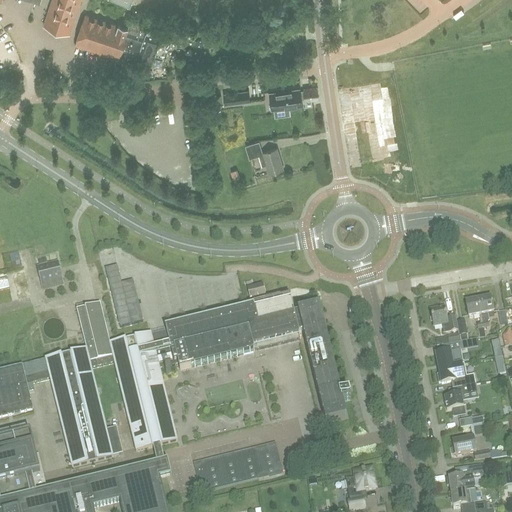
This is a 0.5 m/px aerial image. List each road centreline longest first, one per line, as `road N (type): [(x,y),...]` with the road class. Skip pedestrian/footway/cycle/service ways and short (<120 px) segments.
road 1 (tertiary): [(324,237),(258,250),(194,247),(139,227),(0,138)]
road 2 (unclassified): [(325,69),(27,100),(0,134)]
road 3 (residential): [(410,483),(439,472),(441,462),(406,284)]
road 4 (tertiary): [(410,483),(370,294)]
road 5 (residential): [(344,207),(325,69)]
road 6 (tertiary): [(391,224),(443,215),(511,247)]
